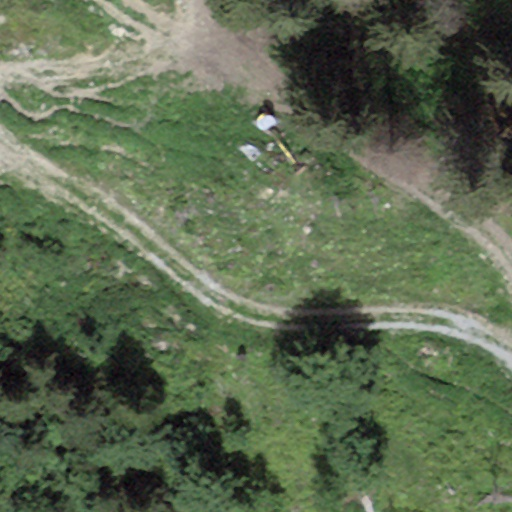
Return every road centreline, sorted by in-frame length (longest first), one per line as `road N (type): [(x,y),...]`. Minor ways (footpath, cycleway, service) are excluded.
road 1 (track): [(0,137),(135,214),(219,305),(256,325),(344,315),(411,318),(469,325),(511,352)]
road 2 (track): [(511,274),(472,233),(251,74),(228,49),(207,0)]
